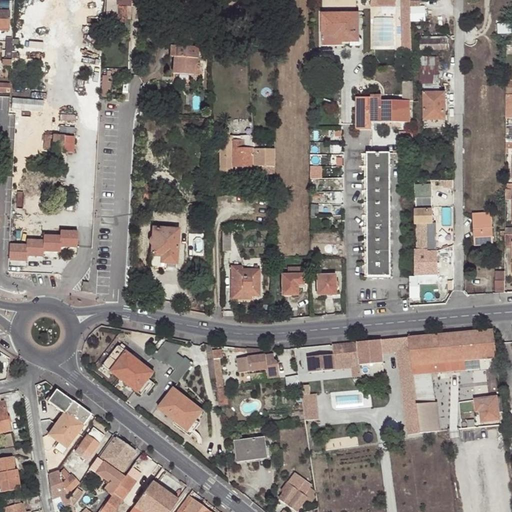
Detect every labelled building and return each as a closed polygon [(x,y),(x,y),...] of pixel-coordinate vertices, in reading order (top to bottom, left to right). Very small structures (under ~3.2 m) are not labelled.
[(117,1),(110,0),(106,0),(106,23),(126,24),(127,7),(117,6),(117,1)] [(423,0),(401,0),(404,49),(414,49),(413,21),(425,20),(423,0)] [(0,30),(9,31),(10,11),(0,10),(0,30)] [(357,14),(322,14),(323,47),(343,47),(343,42),(359,42),(359,32),(357,32),(357,14)] [(423,36),(423,49),(450,49),(450,35),(423,36)] [(11,66),(12,39),(7,39),(5,60),(3,59),(2,65),(11,66)] [(199,47),(170,45),(170,56),(174,57),(173,73),(200,75),(200,70),(197,69),(199,47)] [(420,57),(420,66),(439,66),(439,57),(420,57)] [(439,66),(420,66),(420,83),(424,84),(440,83),(439,66)] [(405,90),(413,90),(413,81),(407,81),(407,87),(405,87),(405,90)] [(0,92),(10,93),(10,84),(0,83),(0,92)] [(440,83),(424,84),(424,93),(440,93),(440,83)] [(440,93),(424,93),(424,121),(425,127),(446,127),(446,92),(440,93)] [(371,95),(371,98),(372,122),(411,122),(411,101),(382,101),(382,95),(371,95)] [(45,108),(45,99),(14,98),(14,108),(45,108)] [(357,130),(372,130),(372,122),(371,98),(357,98),(357,130)] [(230,130),(221,130),(221,135),(219,135),(219,176),(233,176),(232,167),(255,167),(275,166),(275,149),(254,149),(254,148),(244,148),(244,140),(241,141),(233,140),(233,135),(230,136),(230,130)] [(311,134),(311,142),(319,142),(319,134),(311,134)] [(45,135),(44,150),(71,152),(72,137),(45,135)] [(241,136),(241,141),(244,140),(244,148),(254,148),(253,136),(241,136)] [(391,153),(367,154),(367,277),(391,277),(391,153)] [(275,166),(255,167),(255,175),(275,174),(275,166)] [(157,184),(145,184),(144,199),(156,200),(157,184)] [(418,198),(418,210),(432,210),(432,198),(419,198),(418,198)] [(414,210),(414,224),(418,224),(432,224),(432,210),(418,210),(414,210)] [(491,213),(473,214),(475,246),(494,245),(491,213)] [(151,255),(152,255),(161,256),(161,262),(177,264),(179,229),(175,229),(176,224),(153,222),(151,255)] [(436,252),(436,224),(432,224),(418,224),(418,251),(415,250),(415,252),(436,252)] [(78,232),(61,231),(61,236),(44,235),(44,240),(27,239),(27,245),(10,244),(10,260),(26,261),(27,256),(43,257),(44,251),(60,252),(61,247),(77,248),(78,232)] [(436,252),(415,252),(415,276),(438,276),(437,252),(436,252)] [(161,256),(152,255),(152,265),(161,265),(161,262),(161,256)] [(231,266),(232,286),(235,286),(236,296),(252,296),(260,296),(260,269),(259,270),(254,269),(242,269),(242,266),(231,266)] [(302,267),(288,267),(288,275),(281,274),(282,295),(298,295),(297,285),(303,284),(303,274),(301,274),(302,267)] [(507,291),(507,271),(497,271),(497,291),(507,291)] [(335,275),(318,276),(318,295),(336,294),(335,275)] [(235,286),(232,286),(232,299),(253,300),(252,296),(236,296),(235,286)] [(495,343),(493,330),(488,330),(475,332),(452,334),(432,336),(420,336),(408,338),(413,375),(466,371),(464,360),(497,358),(495,343)] [(400,338),(390,340),(391,352),(402,351),(400,338)] [(413,375),(408,338),(400,338),(402,351),(406,388),(401,388),(403,403),(409,403),(416,402),(413,375)] [(353,343),(333,345),(334,361),(345,360),(358,358),(359,366),(383,364),(382,353),(391,352),(390,340),(379,341),(353,343)] [(182,346),(166,342),(158,352),(155,349),(150,355),(160,362),(161,360),(168,366),(169,364),(176,369),(169,377),(177,383),(193,363),(185,357),(183,359),(176,353),(182,346)] [(125,350),(120,347),(118,345),(102,365),(138,393),(149,379),(154,373),(125,350)] [(212,350),(212,352),(213,359),(220,358),(223,358),(221,349),(212,350)] [(259,350),(247,349),(248,357),(237,359),(239,373),(266,369),(267,379),(279,377),(277,364),(277,361),(276,360),(275,360),(274,359),(272,359),(271,354),(264,355),(263,353),(263,351),(262,351),(261,350),(259,350)] [(213,359),(216,379),(217,389),(224,388),(220,358),(213,359)] [(210,380),(216,379),(213,359),(207,360),(210,380)] [(345,360),(334,361),(335,370),(346,369),(345,360)] [(300,388),(298,375),(286,377),(286,379),(288,390),(300,388)] [(151,381),(149,379),(138,393),(141,396),(151,381)] [(319,393),(312,393),(312,384),(304,385),(306,420),(321,419),(319,393)] [(91,414),(56,388),(47,401),(64,414),(49,434),(67,447),(91,414)] [(158,408),(175,422),(178,418),(190,428),(196,421),(203,411),(173,388),(158,408)] [(224,388),(217,389),(218,400),(227,399),(225,388),(224,388)] [(337,407),(372,405),(371,393),(336,395),(337,407)] [(505,418),(502,396),(475,400),(476,412),(480,411),(481,422),(505,418)] [(0,398),(0,433),(11,430),(4,401),(1,402),(0,398)] [(418,416),(420,434),(440,432),(437,402),(416,405),(417,410),(418,416)] [(412,434),(420,434),(418,416),(410,416),(412,434)] [(178,418),(175,422),(174,424),(190,437),(200,424),(196,421),(190,428),(178,418)] [(104,436),(93,428),(74,453),(86,461),(104,436)] [(98,456),(89,468),(95,473),(97,470),(110,480),(108,483),(104,489),(112,495),(112,494),(125,476),(121,473),(136,451),(116,436),(100,458),(98,456)] [(235,442),(238,462),(257,459),(257,456),(267,455),(264,438),(235,442)] [(14,457),(13,447),(0,449),(0,487),(10,486),(11,488),(20,485),(17,470),(14,470),(12,457),(14,457)] [(257,459),(238,462),(238,465),(271,460),(270,454),(267,455),(257,456),(257,459)] [(99,511),(114,511),(136,482),(131,478),(133,476),(136,476),(139,472),(135,469),(137,467),(134,464),(125,476),(112,494),(112,495),(99,511)] [(66,479),(62,482),(67,495),(79,482),(71,474),(70,474),(64,469),(60,473),(66,479)] [(58,470),(48,474),(52,500),(60,498),(62,504),(69,502),(68,498),(67,495),(62,482),(58,470)] [(97,470),(95,473),(108,483),(110,480),(97,470)] [(305,495),(310,488),(311,486),(294,473),(281,491),(283,493),(279,499),(297,511),(306,499),(307,497),(305,495)] [(168,511),(177,499),(152,481),(129,511),(168,511)] [(76,487),(69,498),(73,507),(83,492),(76,487)] [(315,493),(310,488),(305,495),(307,497),(306,499),(312,503),(316,497),(313,495),(315,493)] [(211,511),(188,495),(175,511),(211,511)] [(23,511),(19,497),(1,500),(4,511),(23,511)]
